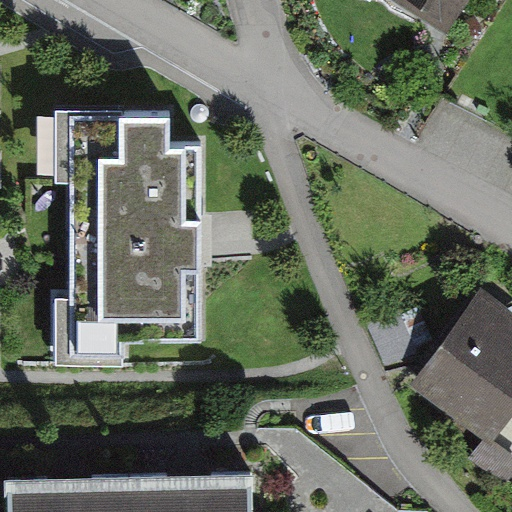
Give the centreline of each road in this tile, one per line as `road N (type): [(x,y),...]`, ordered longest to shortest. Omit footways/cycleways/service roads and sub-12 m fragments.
road 1 (residential): [(460,511),(399,443),(352,339),(275,139),(280,90)]
road 2 (unclassified): [(280,90),(511,223)]
road 3 (unclassified): [(124,0),(280,90)]
